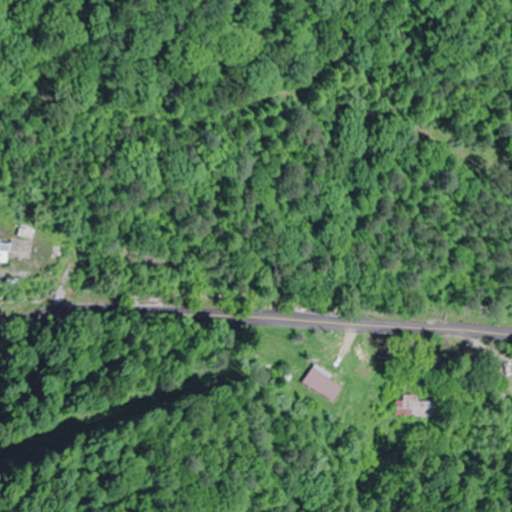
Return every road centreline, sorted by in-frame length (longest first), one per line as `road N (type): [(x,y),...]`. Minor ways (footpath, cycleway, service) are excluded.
road 1 (tertiary): [(0,333),(83,311),(511,333)]
road 2 (residential): [(0,2),(384,326)]
